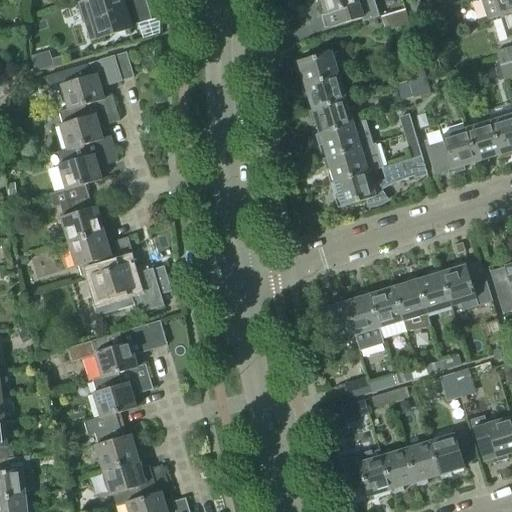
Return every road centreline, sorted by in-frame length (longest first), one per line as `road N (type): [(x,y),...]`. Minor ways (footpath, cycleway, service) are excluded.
road 1 (residential): [(240,284),(217,0)]
road 2 (residential): [(240,284),(511,201)]
road 3 (residential): [(286,511),(257,403),(240,284)]
